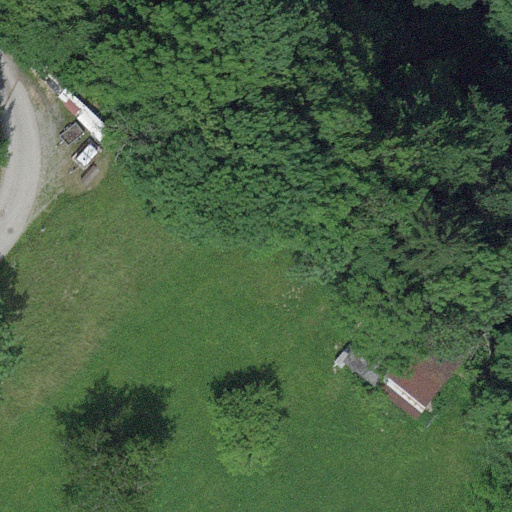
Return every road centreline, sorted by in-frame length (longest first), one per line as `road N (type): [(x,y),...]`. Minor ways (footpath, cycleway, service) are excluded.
road 1 (track): [(466,0),(464,137),(511,264)]
road 2 (track): [(0,234),(25,165),(0,82)]
